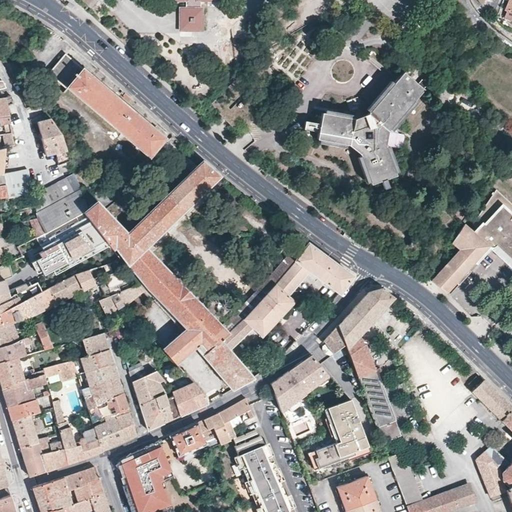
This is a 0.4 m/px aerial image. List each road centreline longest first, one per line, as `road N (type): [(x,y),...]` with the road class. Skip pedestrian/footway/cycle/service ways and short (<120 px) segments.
road 1 (tertiary): [(375,264),(223,153),(42,0)]
road 2 (residential): [(375,264),(289,360),(240,392),(100,457)]
road 3 (tertiary): [(511,378),(426,296),(375,264)]
